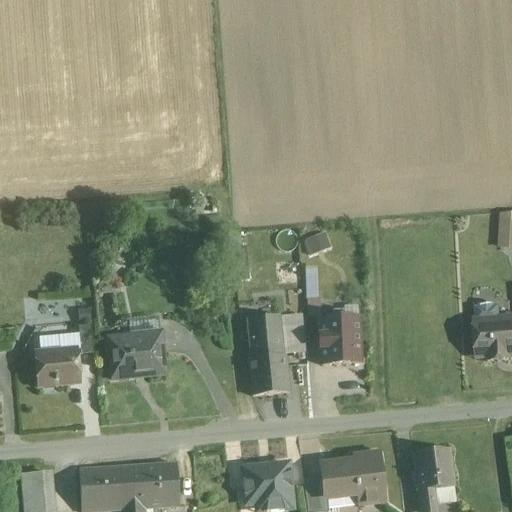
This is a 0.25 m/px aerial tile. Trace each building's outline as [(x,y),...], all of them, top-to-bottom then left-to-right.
[(511,213),(499,214),(497,246),(511,248),(511,213)] [(326,232),(304,240),(310,257),(333,248),(326,232)] [(304,266),(305,315),(317,315),(316,265),(304,266)] [(492,303),(478,304),(478,307),(474,307),(475,321),(498,319),(497,306),(493,306),(492,303)] [(279,317),(247,320),(251,359),(249,359),(252,397),(288,393),(285,355),(283,355),(279,317)] [(358,318),(320,320),(320,337),(319,337),(319,349),(321,349),(322,366),(360,364),(358,318)] [(475,321),(473,321),(476,357),(489,356),(490,360),(508,359),(507,355),(511,354),(511,318),(498,319),(475,321)] [(91,326),(78,327),(80,355),(93,354),(91,326)] [(160,336),(108,343),(113,384),(137,381),(136,379),(163,375),(164,377),(166,377),(160,336)] [(76,351),(35,354),(38,387),(41,387),(44,390),(52,389),(55,386),(78,384),(76,351)] [(449,450),(412,455),(417,492),(418,491),(420,511),(436,511),(434,489),(454,487),(449,450)] [(353,462),(321,465),(323,477),(325,493),(327,493),(357,490),(358,505),(382,503),(377,455),(353,458),(353,462)] [(280,456),(240,463),(244,490),(284,482),(280,456)] [(176,466),(141,467),(142,510),(146,509),(177,508),(176,466)] [(142,510),(141,467),(101,469),(103,511),(123,510),(122,511),(145,511),(146,509),(142,510)] [(83,511),(103,511),(101,469),(79,470),(80,511),(83,511)] [(54,511),(51,473),(19,475),(23,511),(54,511)] [(323,477),(303,480),(307,511),(328,511),(327,493),(325,493),(323,477)] [(284,482),(244,490),(247,511),(286,511),(290,511),(284,482)]
